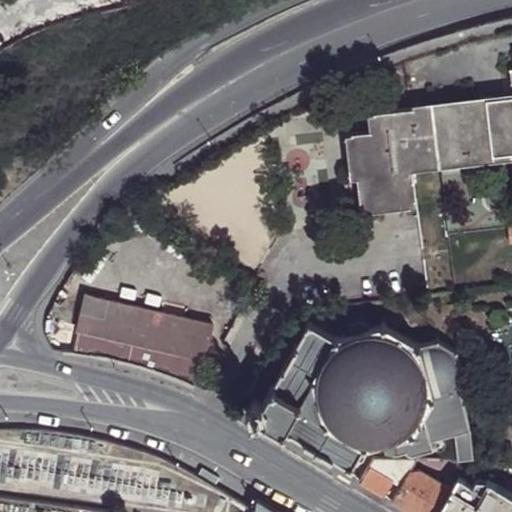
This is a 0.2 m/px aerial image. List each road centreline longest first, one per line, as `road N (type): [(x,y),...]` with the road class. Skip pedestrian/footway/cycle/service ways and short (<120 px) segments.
road 1 (secondary): [(0,350),(83,227),(248,70)]
road 2 (secondary): [(296,0),(254,17),(158,82),(15,224)]
road 3 (secondary): [(248,70),(142,127),(15,224)]
road 4 (tertiary): [(196,419),(135,388),(0,350)]
road 5 (tertiary): [(0,402),(196,419)]
road 6 (secondary): [(430,0),(248,70)]
road 7 (tertiary): [(196,419),(344,511)]
